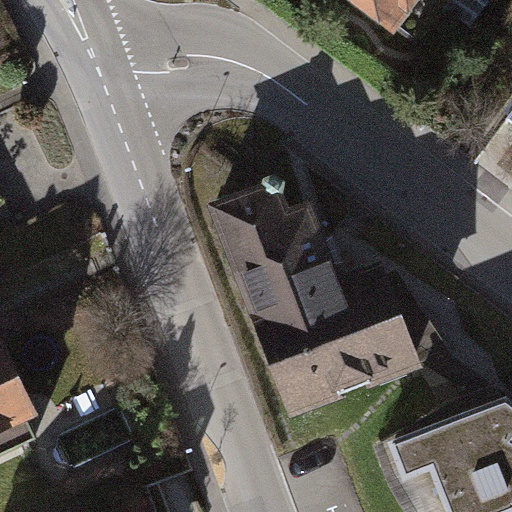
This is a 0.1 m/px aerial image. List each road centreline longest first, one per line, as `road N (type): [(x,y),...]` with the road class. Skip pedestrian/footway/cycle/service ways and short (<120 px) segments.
road 1 (tertiary): [(511,261),(303,102),(237,62),(178,60),(99,73)]
road 2 (residential): [(263,511),(99,73)]
